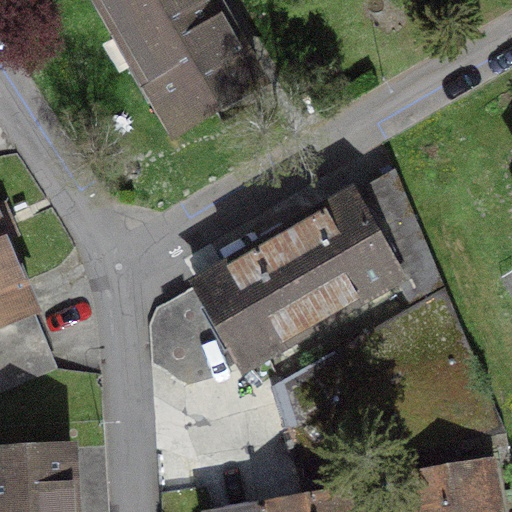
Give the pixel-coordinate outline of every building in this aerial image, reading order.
[(213,0),(101,0),(179,135),(263,86),(213,0)] [(0,165),(0,362),(64,339),(0,165)] [(340,174),(157,276),(217,383),(400,281),(340,174)] [(75,511),(71,448),(0,452),(0,511),(75,511)] [(511,511),(511,470),(419,482),(423,511),(511,511)]
